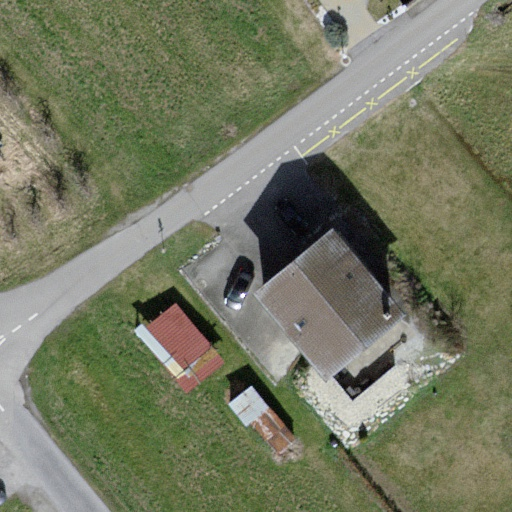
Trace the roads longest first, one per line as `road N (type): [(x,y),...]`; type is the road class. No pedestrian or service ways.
road 1 (residential): [(0,355),(477,0)]
road 2 (residential): [(0,411),(82,511)]
